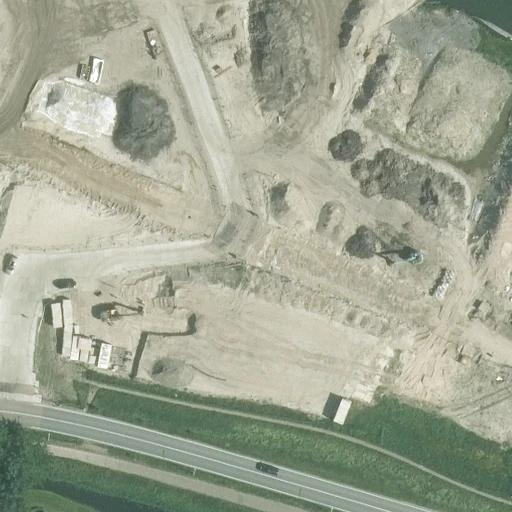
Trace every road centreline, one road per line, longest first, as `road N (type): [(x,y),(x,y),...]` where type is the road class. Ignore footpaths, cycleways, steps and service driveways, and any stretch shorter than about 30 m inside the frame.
road 1 (residential): [(0,302),(250,337),(511,432)]
road 2 (secondary): [(360,511),(202,462),(0,414)]
road 3 (residential): [(20,290),(48,0)]
road 4 (unknown): [(459,333),(511,186)]
road 5 (unknown): [(252,242),(281,113)]
